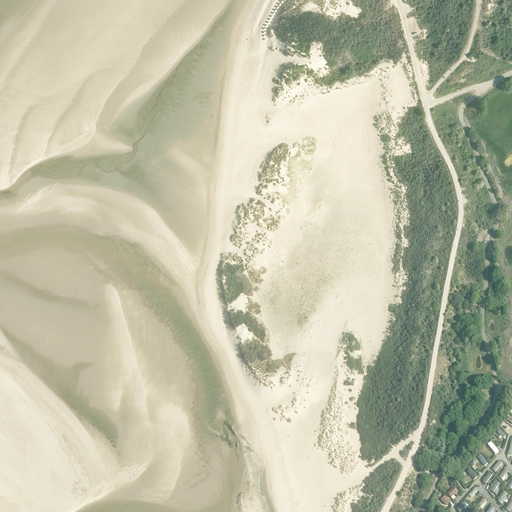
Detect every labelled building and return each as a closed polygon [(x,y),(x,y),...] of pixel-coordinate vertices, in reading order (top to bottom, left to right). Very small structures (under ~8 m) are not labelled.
[(505,437),(499,430),(497,433),(503,439),(505,437)] [(499,452),(491,442),(487,445),(495,455),(499,452)] [(487,464),(480,455),(477,458),(484,467),(487,464)] [(495,473),(501,464),(499,462),(492,470),(495,473)] [(477,478),(470,470),(467,473),(474,480),(477,478)] [(507,473),(505,470),(498,478),(501,480),(507,473)] [(485,484),(492,476),(488,473),(482,482),(485,484)] [(493,493),(499,484),(496,482),(490,491),(493,493)] [(453,488),(447,494),(453,500),(456,498),(453,496),(456,493),(455,492),(457,491),(453,488)] [(477,492),(475,490),(469,496),(471,498),(477,492)] [(501,505),(507,494),(504,492),(498,503),(501,505)] [(450,501),(445,496),(441,501),(446,506),(450,501)] [(486,501),(483,498),(476,506),(480,509),(486,501)] [(459,511),(467,505),(464,502),(456,510),(458,511),(459,511)]
